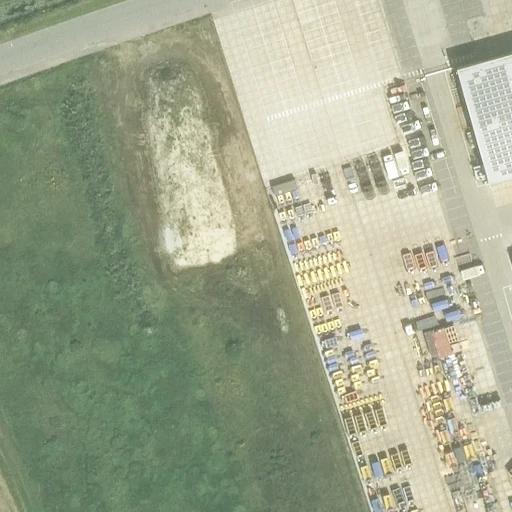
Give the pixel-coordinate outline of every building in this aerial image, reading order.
[(364,0),(280,0),(240,11),(226,30),(270,202),(360,179),(375,159),(377,170),(381,173),(389,162),(387,154),(396,143),(404,141),(415,148),(405,162),(427,157),(424,145),(416,139),(419,134),(405,80),(389,84),(387,76),(400,73),(395,54),(382,58),(375,29),(389,25),(386,14),(369,18),(364,0)] [(511,52),(456,68),(489,185),(511,178),(511,52)] [(170,102),(0,176),(0,414),(42,511),(230,511),(329,469),(170,102)] [(323,245),(299,251),(304,272),(328,267),(323,245)] [(378,511),(389,507),(381,488),(370,493),(378,511)]
